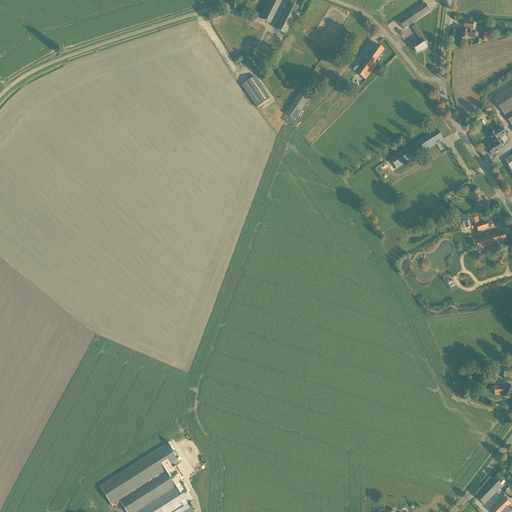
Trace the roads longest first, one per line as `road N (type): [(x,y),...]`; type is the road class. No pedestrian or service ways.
road 1 (unclassified): [(0,95),(22,74),(75,50),(223,0)]
road 2 (unclassified): [(511,210),(447,110),(441,80)]
road 3 (unclassified): [(441,80),(414,70),(371,19),(336,0)]
